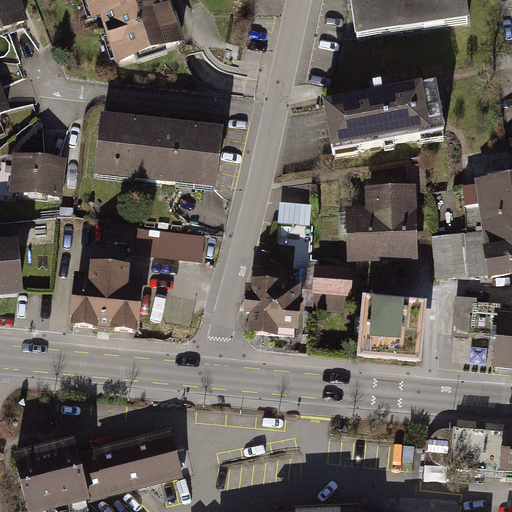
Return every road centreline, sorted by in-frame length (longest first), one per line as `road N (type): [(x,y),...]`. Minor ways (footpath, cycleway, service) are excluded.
road 1 (residential): [(209,375),(298,0)]
road 2 (residential): [(316,490),(511,499)]
road 3 (secondary): [(511,402),(320,386)]
road 4 (secondary): [(170,372),(0,357)]
road 5 (residential): [(212,511),(170,372)]
road 6 (unknown): [(190,435),(318,434)]
